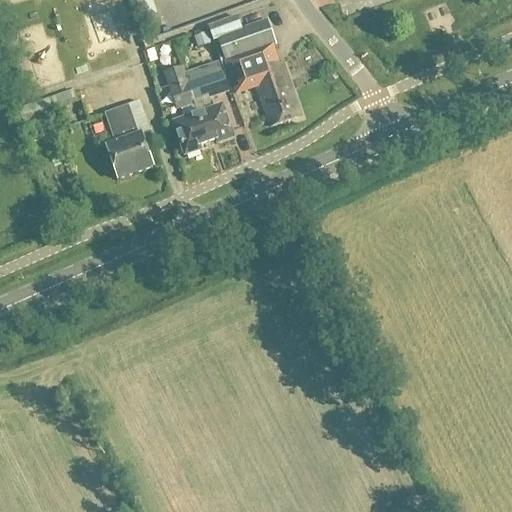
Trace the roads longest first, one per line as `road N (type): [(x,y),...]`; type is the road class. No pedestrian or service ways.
road 1 (secondary): [(0,312),(389,137)]
road 2 (unclassified): [(389,137),(361,80),(300,0)]
road 3 (secondary): [(389,137),(511,82)]
